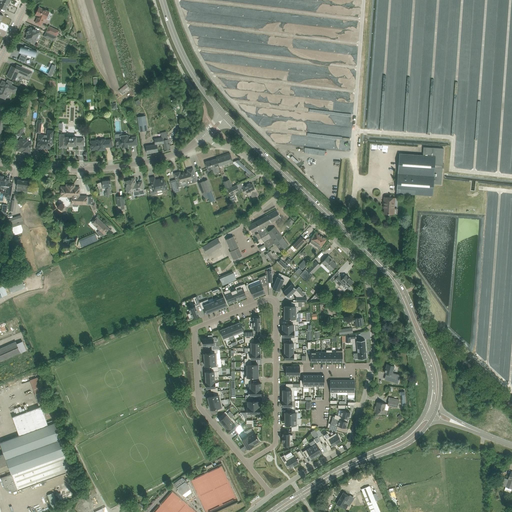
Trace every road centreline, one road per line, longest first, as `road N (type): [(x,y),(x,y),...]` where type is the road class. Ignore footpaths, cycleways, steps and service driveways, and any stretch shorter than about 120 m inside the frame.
road 1 (residential): [(194,328),(260,302),(275,308),(276,434),(247,464)]
road 2 (tertiary): [(0,160),(127,165),(169,156),(204,135)]
road 3 (track): [(356,174),(369,0)]
road 4 (residential): [(324,231),(240,152),(204,135)]
road 5 (residential): [(247,464),(198,406),(194,328)]
road 6 (secondary): [(304,497),(407,445),(434,418)]
road 7 (secondary): [(336,222),(225,117)]
road 8 (secondary): [(427,410),(403,438),(300,490)]
road 9 (residential): [(371,366),(366,274),(324,231)]
road 10 (residential): [(293,480),(353,437),(371,366)]
road 11 (secondary): [(437,410),(434,358),(392,279)]
road 12 (secondary): [(392,279),(430,376),(427,410)]
road 13 (secondary): [(225,117),(184,63),(161,0)]
